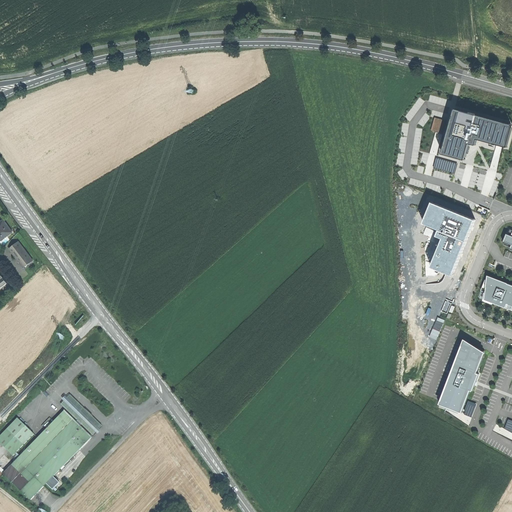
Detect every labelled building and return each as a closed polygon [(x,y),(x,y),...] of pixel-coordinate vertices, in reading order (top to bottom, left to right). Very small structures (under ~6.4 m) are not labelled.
[(509,146),(511,136),(511,123),(458,109),(446,153),(467,158),(471,142),(478,144),(480,138),(509,146)] [(458,163),(438,157),(435,167),(455,173),(458,163)] [(476,220),(432,202),(423,224),(440,230),(438,236),(444,238),(432,267),(453,276),(476,220)] [(0,239),(1,240),(12,232),(4,220),(0,222),(0,239)] [(15,257),(24,268),(33,260),(19,242),(12,247),(9,249),(15,257)] [(511,285),(489,276),(486,300),(507,308),(509,305),(511,305),(511,285)] [(487,354),(466,341),(443,400),(441,405),(464,414),(469,400),(472,391),(474,392),(481,375),(479,374),(487,354)] [(81,424),(66,410),(42,435),(5,473),(32,499),(41,490),(93,437),(81,424)] [(9,429),(25,444),(35,434),(19,418),(9,429)] [(0,441),(14,455),(25,444),(9,429),(0,437),(0,441)]
